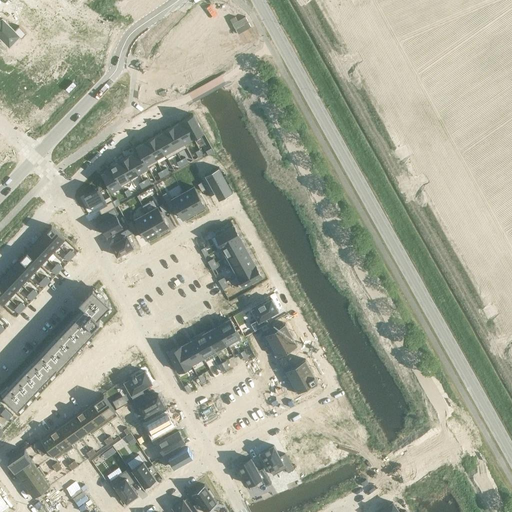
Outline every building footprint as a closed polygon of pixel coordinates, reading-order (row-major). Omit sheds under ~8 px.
[(11,11),(11,12),(29,29),(39,18),(36,15),(41,10),(30,0),(28,0),(25,4),(22,1),(18,5),(17,4),(17,5),(16,5),(16,6),(12,10),(11,10),(11,11)] [(30,0),(41,10),(46,5),(49,8),(55,0),(30,0)] [(2,20),(0,22),(0,37),(9,46),(19,36),(2,20)] [(194,113),(184,119),(194,137),(204,132),(194,113)] [(184,119),(175,125),(185,142),(194,137),(184,119)] [(175,125),(165,130),(175,148),(185,142),(175,125)] [(165,130),(156,135),(166,153),(175,148),(165,130)] [(156,135),(146,140),(156,158),(166,153),(156,135)] [(146,140),(137,146),(149,167),(147,163),(156,158),(146,140)] [(139,149),(130,154),(139,172),(149,167),(137,146),(139,149)] [(130,154),(120,160),(130,178),(139,172),(130,154)] [(120,160),(111,165),(122,185),(121,183),(130,178),(120,160)] [(112,167),(102,173),(112,191),(122,185),(111,165),(110,165),(112,167)] [(219,167),(205,175),(216,194),(220,192),(222,197),(233,191),(228,183),(229,182),(225,174),(224,175),(219,167)] [(194,186),(183,192),(194,212),(205,206),(194,186)] [(98,187),(84,195),(94,211),(99,208),(102,214),(116,206),(112,200),(107,203),(98,187)] [(183,192),(172,198),(183,218),(194,212),(183,192)] [(157,206),(146,212),(157,232),(168,226),(157,206)] [(103,221),(100,223),(107,235),(122,226),(116,214),(118,213),(115,207),(100,215),(103,221)] [(146,212),(136,218),(147,238),(157,232),(146,212)] [(52,225),(46,232),(59,245),(65,238),(52,225)] [(234,226),(216,235),(222,246),(240,236),(234,226)] [(121,238),(111,244),(117,256),(124,252),(125,253),(132,249),(131,248),(134,247),(128,236),(133,233),(130,227),(119,233),(121,238)] [(46,232),(39,239),(53,251),(59,245),(46,232)] [(240,236),(222,246),(227,256),(245,246),(240,236)] [(39,239),(33,245),(46,258),(53,251),(39,239)] [(33,245),(27,252),(40,264),(46,258),(33,245)] [(245,246),(227,256),(233,265),(250,255),(245,246)] [(71,249),(67,253),(72,257),(75,254),(71,249)] [(27,252),(21,258),(34,271),(40,264),(27,252)] [(67,253),(64,257),(68,261),(72,257),(67,253)] [(250,255),(233,265),(238,275),(256,265),(250,255)] [(21,258),(14,265),(28,278),(34,271),(21,258)] [(58,262),(55,266),(60,270),(63,267),(58,262)] [(14,265),(8,272),(21,284),(28,278),(14,265)] [(256,265),(238,275),(244,285),(262,276),(256,265)] [(55,266),(51,270),(56,274),(60,270),(55,266)] [(8,272),(2,278),(15,291),(21,284),(8,272)] [(46,276),(43,279),(47,284),(51,280),(46,276)] [(2,278),(0,280),(0,289),(9,298),(15,291),(2,278)] [(43,279),(39,283),(44,287),(47,284),(43,279)] [(85,308),(3,394),(18,408),(57,367),(58,368),(95,329),(93,327),(100,320),(98,318),(111,304),(93,287),(79,302),(85,308)] [(0,289),(0,301),(3,304),(9,298),(0,289)] [(34,289),(30,292),(35,297),(38,293),(34,289)] [(30,292),(27,296),(31,300),(35,297),(30,292)] [(258,319),(251,323),(255,330),(269,323),(266,317),(278,310),(275,304),(273,299),(272,299),(271,298),(252,309),(258,319)] [(21,302),(18,305),(22,310),(26,306),(21,302)] [(18,305),(14,309),(19,313),(22,310),(18,305)] [(230,319),(217,326),(227,343),(240,336),(230,319)] [(274,329),(261,336),(267,347),(291,334),(285,323),(274,329)] [(217,326),(205,332),(215,350),(227,343),(217,326)] [(205,332),(193,339),(203,357),(215,350),(205,332)] [(291,334),(267,347),(267,348),(270,347),(275,357),(286,351),(297,345),(291,334)] [(193,339),(182,345),(192,363),(203,357),(193,339)] [(181,345),(169,352),(179,371),(192,364),(192,363),(182,345),(181,345)] [(294,365),(283,371),(289,382),(311,370),(305,359),(294,365)] [(145,370),(125,381),(131,393),(130,394),(133,399),(144,393),(142,388),(152,382),(145,370)] [(311,370),(289,382),(296,393),(306,387),(318,381),(311,370)] [(142,395),(131,402),(140,418),(164,404),(158,393),(145,401),(142,395)] [(104,394),(95,401),(109,421),(118,415),(104,394)] [(95,401),(86,407),(100,428),(109,421),(95,401)] [(86,407),(77,413),(91,434),(100,428),(86,407)] [(5,408),(1,413),(4,416),(9,411),(5,408)] [(337,409),(285,438),(299,462),(310,456),(312,461),(323,455),(326,459),(349,446),(347,441),(358,435),(346,414),(342,417),(337,409)] [(9,411),(4,416),(8,420),(12,415),(9,411)] [(154,413),(144,418),(154,434),(175,423),(168,411),(157,418),(154,413)] [(77,413),(68,420),(81,438),(90,432),(91,434),(77,413)] [(68,420),(59,426),(74,446),(73,444),(81,438),(68,420)] [(59,426),(50,432),(65,453),(74,446),(59,426)] [(161,432),(150,439),(153,445),(157,442),(163,453),(185,441),(178,430),(164,438),(161,432)] [(50,432),(41,439),(56,459),(65,453),(50,432)] [(130,433),(126,436),(132,445),(136,442),(130,433)] [(274,445),(261,452),(273,475),(285,468),(288,472),(294,469),(285,453),(280,456),(274,445)] [(174,450),(160,457),(164,465),(171,461),(174,467),(182,463),(187,460),(193,456),(188,446),(176,453),(174,450)] [(112,447),(107,451),(110,455),(115,452),(112,447)] [(25,449),(8,460),(14,470),(31,458),(25,449)] [(31,458),(14,470),(21,479),(39,465),(37,466),(31,458)] [(251,458),(238,465),(248,484),(261,477),(265,486),(271,483),(263,467),(258,470),(251,458)] [(143,461),(132,469),(145,487),(156,479),(153,474),(157,471),(152,464),(148,467),(143,461)] [(39,465),(21,479),(27,488),(46,474),(39,465)] [(128,467),(111,480),(126,502),(138,494),(131,484),(137,479),(128,467)] [(46,474),(27,488),(34,497),(50,485),(44,476),(46,475),(46,474)] [(204,484),(192,492),(198,501),(193,505),(198,511),(206,511),(205,510),(217,502),(213,496),(214,495),(209,489),(208,490),(204,484)] [(1,496),(0,497),(0,511),(9,507),(1,496)] [(192,511),(183,499),(173,506),(176,511),(192,511)] [(377,511),(407,511),(406,510),(402,511),(399,511),(393,502),(384,508),(382,507),(376,511),(377,511)]
